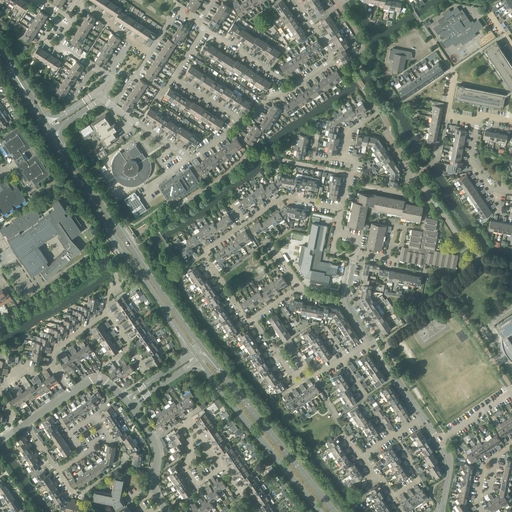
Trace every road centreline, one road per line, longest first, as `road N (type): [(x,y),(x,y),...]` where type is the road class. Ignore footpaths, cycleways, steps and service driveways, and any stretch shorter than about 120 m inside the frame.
road 1 (tertiary): [(48,135),(194,352)]
road 2 (tertiary): [(201,347),(53,132)]
road 3 (residential): [(341,209),(284,196),(202,251),(252,318)]
road 4 (tertiary): [(334,511),(206,353)]
road 5 (tertiary): [(198,358),(319,511)]
